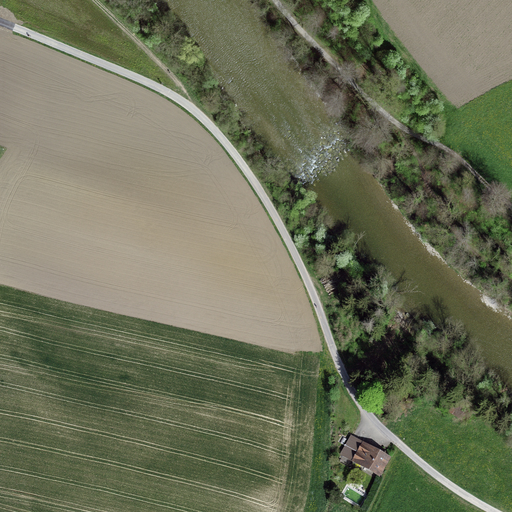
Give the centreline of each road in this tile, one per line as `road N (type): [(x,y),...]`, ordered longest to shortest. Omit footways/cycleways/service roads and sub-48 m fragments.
road 1 (unclassified): [(0,20),(158,87),(195,111),(271,210),(356,398),(429,469),(493,511)]
road 2 (track): [(511,206),(448,150),(392,124),(274,0)]
